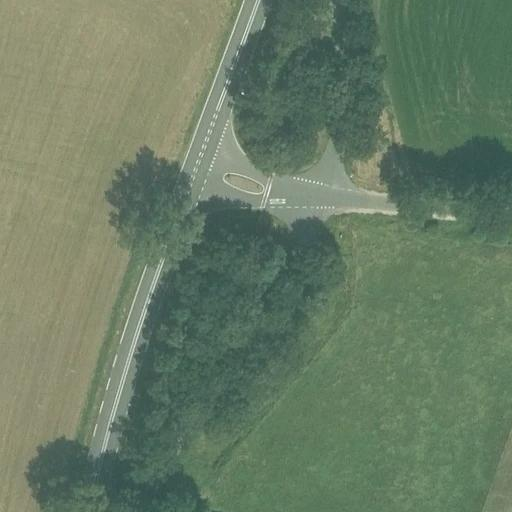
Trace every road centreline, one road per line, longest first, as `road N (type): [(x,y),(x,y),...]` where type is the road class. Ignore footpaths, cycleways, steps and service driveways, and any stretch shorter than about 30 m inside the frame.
road 1 (unclassified): [(143,511),(150,482),(177,437),(273,329),(320,195)]
road 2 (primary): [(90,511),(190,183)]
road 3 (unclassified): [(320,195),(342,100),(337,0)]
road 4 (unclassified): [(511,216),(320,195)]
road 5 (primary): [(201,153),(257,0)]
